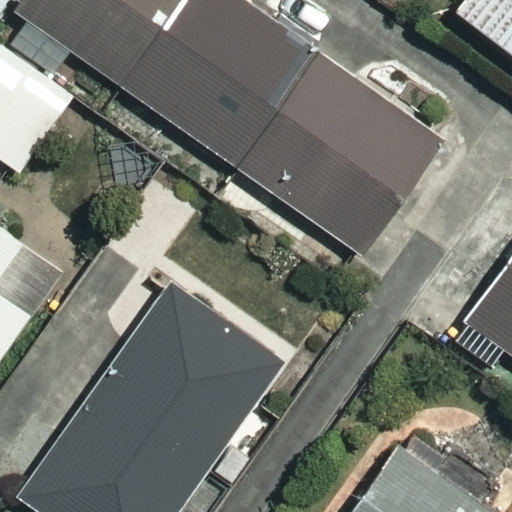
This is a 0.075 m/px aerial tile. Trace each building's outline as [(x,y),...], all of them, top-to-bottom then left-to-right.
[(0,0),(0,30),(20,0),(0,0)] [(450,145),(242,0),(37,0),(24,19),(370,260),(450,145)] [(511,0),(478,0),(466,17),(511,52),(511,0)] [(78,101),(0,47),(0,155),(28,174),(78,101)] [(0,371),(68,278),(0,228),(0,371)] [(511,270),(461,342),(496,367),(507,352),(511,355),(511,270)] [(185,511),(290,367),(177,287),(24,500),(40,511),(185,511)] [(491,511),(480,504),(487,494),(414,444),(367,511),(491,511)]
